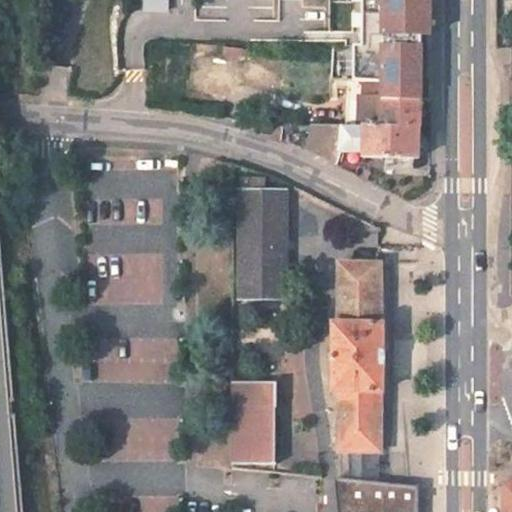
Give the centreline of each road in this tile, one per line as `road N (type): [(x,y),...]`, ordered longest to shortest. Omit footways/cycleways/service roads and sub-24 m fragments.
road 1 (unclassified): [(465,228),(431,223),(199,134),(0,121)]
road 2 (primary): [(465,228),(465,0)]
road 3 (primary): [(467,511),(467,319)]
road 4 (unknown): [(30,122),(91,0)]
